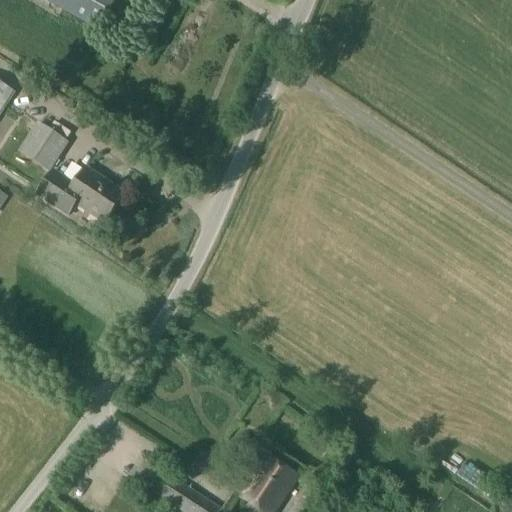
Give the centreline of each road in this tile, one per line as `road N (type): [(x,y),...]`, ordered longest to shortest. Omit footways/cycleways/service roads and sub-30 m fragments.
road 1 (unclassified): [(12,511),(181,283),(302,0)]
road 2 (unknown): [(281,52),(511,206)]
